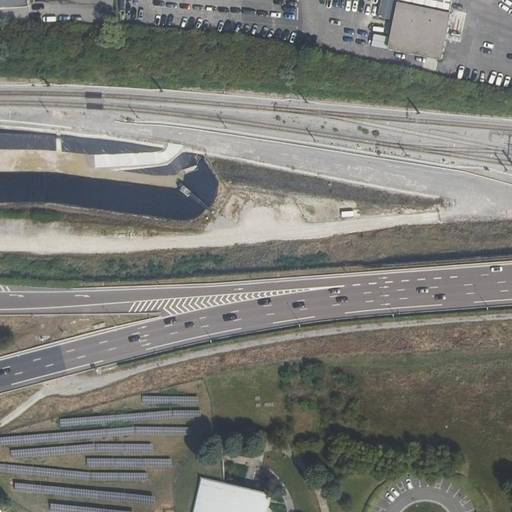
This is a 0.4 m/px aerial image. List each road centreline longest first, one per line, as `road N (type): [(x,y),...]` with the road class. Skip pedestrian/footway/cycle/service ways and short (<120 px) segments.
road 1 (track): [(0,244),(69,248),(315,233),(359,218),(483,210)]
road 2 (motorway): [(0,369),(260,306),(346,295)]
road 3 (primary): [(0,297),(307,288),(346,295)]
road 4 (primary): [(346,295),(511,282)]
